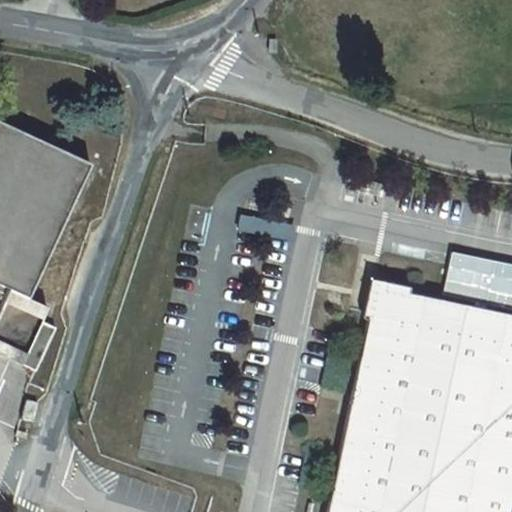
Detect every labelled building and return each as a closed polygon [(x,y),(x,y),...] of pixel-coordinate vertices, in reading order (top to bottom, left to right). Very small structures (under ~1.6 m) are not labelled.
[(0,354),(33,370),(54,326),(40,320),(46,306),(27,297),(90,162),(0,120),(0,354)] [(511,263),(452,250),(442,291),(511,306),(511,263)] [(511,511),(511,315),(374,286),(325,511),(511,511)] [(19,418),(32,422),(37,402),(25,398),(19,418)] [(27,433),(17,430),(15,436),(25,438),(27,433)]
